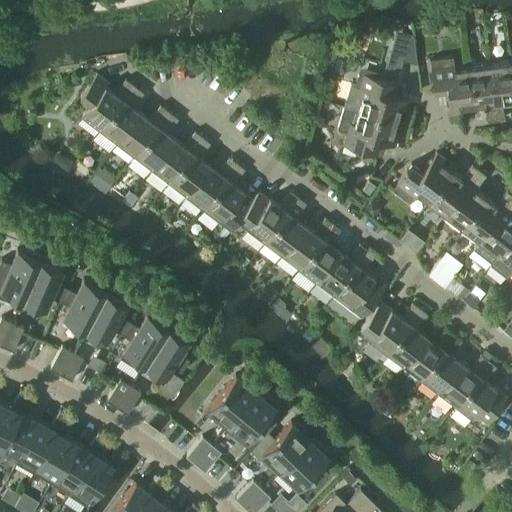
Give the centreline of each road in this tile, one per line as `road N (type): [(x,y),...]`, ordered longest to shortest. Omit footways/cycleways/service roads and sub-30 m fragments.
road 1 (residential): [(511,353),(131,67)]
road 2 (residential): [(227,511),(152,447),(0,359)]
